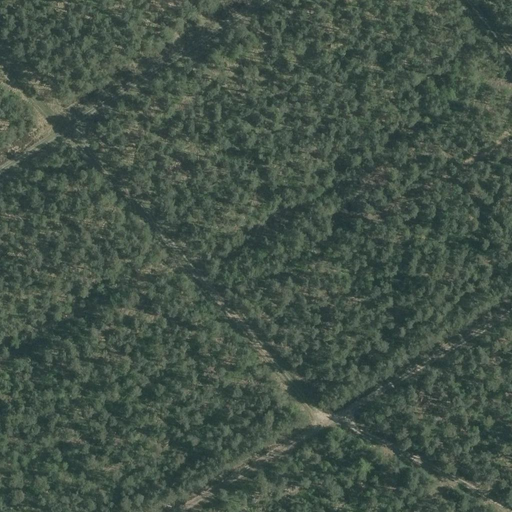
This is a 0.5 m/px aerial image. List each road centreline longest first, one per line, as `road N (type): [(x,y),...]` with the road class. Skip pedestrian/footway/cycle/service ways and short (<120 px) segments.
road 1 (track): [(0,51),(312,410),(511,511)]
road 2 (track): [(192,266),(243,250),(435,120),(453,97),(483,21),(466,0)]
road 3 (track): [(180,511),(511,310)]
road 4 (track): [(0,158),(255,0)]
